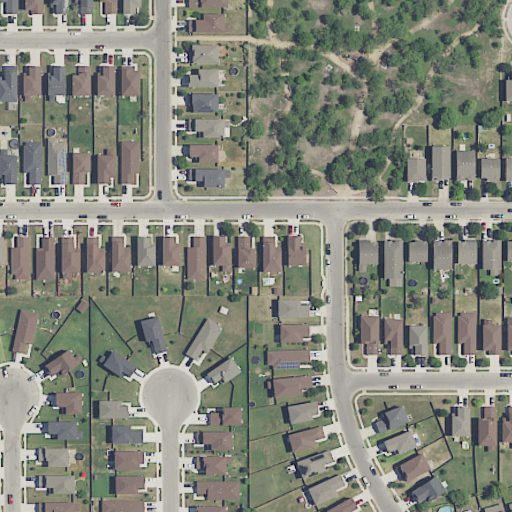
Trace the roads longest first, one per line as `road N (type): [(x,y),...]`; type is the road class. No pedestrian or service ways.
road 1 (residential): [(0,211),(511,210)]
road 2 (residential): [(392,511),(347,419),(337,211)]
road 3 (residential): [(163,211),(163,0)]
road 4 (residential): [(341,381),(511,381)]
road 5 (residential): [(0,40),(163,40)]
